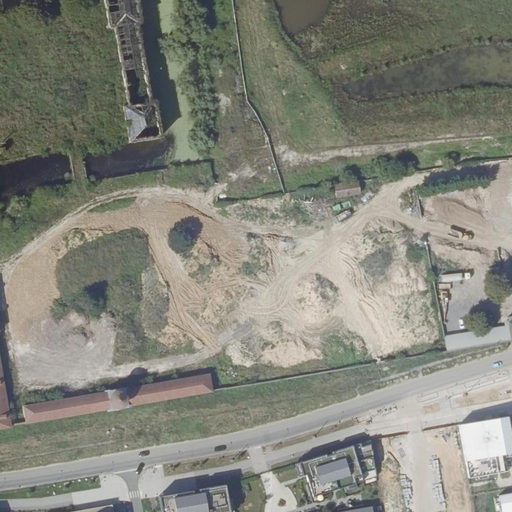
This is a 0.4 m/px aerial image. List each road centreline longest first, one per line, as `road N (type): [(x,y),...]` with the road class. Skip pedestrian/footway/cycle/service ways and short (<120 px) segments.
road 1 (secondary): [(511,358),(251,439),(128,460)]
road 2 (secondary): [(128,460),(0,482)]
